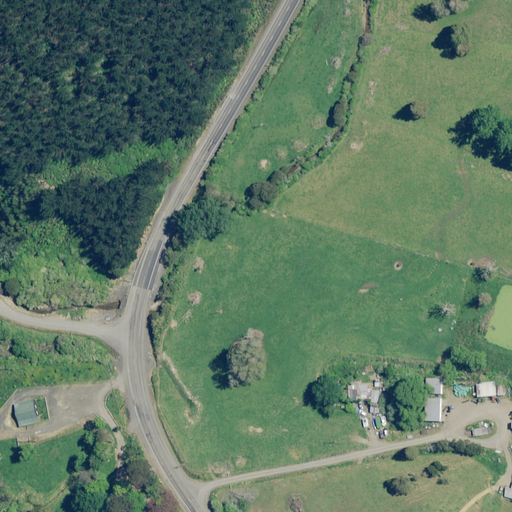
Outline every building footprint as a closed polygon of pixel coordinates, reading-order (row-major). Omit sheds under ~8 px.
[(444,379),(428,378),(427,386),(425,386),(425,394),(444,394),(444,379)] [(94,389),(92,380),(75,384),(78,393),(94,389)] [(380,400),(381,391),(373,390),(373,389),(368,389),(368,384),(362,385),(361,382),(353,382),(353,386),(349,386),(350,401),(364,400),(364,402),(370,401),(370,399),(372,399),(371,413),(383,414),(384,401),(380,400)] [(506,395),(505,384),(476,386),(476,397),(506,395)] [(62,397),(51,400),(50,396),(15,404),(20,427),(42,422),(40,416),(65,411),(62,397)] [(444,399),(430,398),(430,407),(426,407),(426,421),(443,422),(444,399)]
